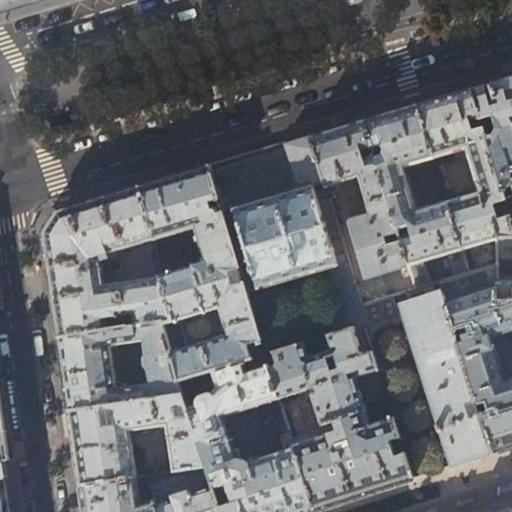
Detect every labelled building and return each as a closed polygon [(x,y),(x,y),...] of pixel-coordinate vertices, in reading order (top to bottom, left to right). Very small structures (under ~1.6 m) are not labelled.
[(0,0),(0,8),(6,7),(28,0),(0,0)] [(511,75),(507,77),(471,88),(511,219),(511,75)] [(449,202),(464,251),(497,240),(497,238),(511,237),(511,219),(471,88),(445,96),(418,104),(435,159),(467,149),(480,193),(449,202)] [(392,112),(364,120),(400,234),(403,242),(410,267),(417,290),(418,289),(440,282),(470,273),(464,251),(449,202),(416,212),(403,168),(435,159),(418,104),(392,112)] [(389,246),(387,238),(400,234),(364,120),(339,127),(311,136),(325,187),(360,177),(371,215),(349,222),(368,279),(410,267),(403,242),(389,246)] [(258,152),(209,166),(248,292),(330,268),(349,330),(354,329),(364,326),(367,325),(362,307),(360,299),(325,187),(311,136),(258,152)] [(266,354),(248,292),(209,166),(175,176),(139,187),(156,239),(162,276),(174,321),(164,323),(179,380),(211,371),(265,355),(266,354)] [(112,253),(156,239),(139,187),(98,199),(57,212),(43,231),(50,281),(59,338),(108,330),(106,318),(129,315),(130,320),(136,319),(137,326),(163,322),(164,323),(174,321),(162,276),(105,284),(103,268),(114,266),(112,253)] [(511,278),(498,279),(499,300),(511,299),(511,237),(497,238),(497,240),(497,259),(511,258),(511,278)] [(498,264),(470,273),(440,282),(454,330),(463,327),(466,336),(468,338),(472,337),(474,341),(465,344),(462,336),(456,337),(493,452),(511,446),(511,379),(505,382),(490,337),(511,329),(511,299),(499,300),(498,279),(498,264)] [(440,282),(418,289),(422,301),(407,305),(407,304),(404,305),(454,465),(468,461),(493,452),(456,337),(454,330),(440,282)] [(368,296),(360,299),(362,307),(371,304),(368,296)] [(371,304),(362,307),(367,325),(364,326),(372,350),(378,349),(374,332),(371,333),(369,325),(398,316),(393,297),(371,304)] [(164,323),(163,322),(137,326),(108,330),(59,338),(64,374),(70,411),(183,394),(179,380),(164,323)] [(354,329),(349,330),(328,337),(332,351),(309,358),(304,344),(266,354),(265,355),(279,399),(308,390),(311,384),(318,388),(314,396),(324,427),(335,423),(338,432),(295,446),(315,510),(362,495),(413,479),(395,419),(372,426),(358,378),(379,372),(373,353),(363,357),(354,329)] [(217,387),(213,394),(212,393),(210,392),(208,393),(203,395),(200,396),(198,398),(198,400),(198,404),(188,407),(207,466),(222,511),(310,511),(315,510),(295,446),(290,432),(285,433),(282,434),(281,435),(281,437),(281,440),(284,451),(249,462),(248,461),(244,459),(241,458),(239,459),(237,459),(224,416),(279,399),(265,355),(211,371),(217,387)] [(183,394),(70,411),(74,445),(80,485),(137,477),(131,431),(167,425),(174,471),(207,466),(188,407),(183,394)] [(8,511),(6,495),(1,460),(0,460),(0,511),(8,511)] [(222,511),(207,466),(174,471),(146,475),(158,511),(222,511)] [(137,477),(80,485),(84,511),(158,511),(146,475),(137,477)]
